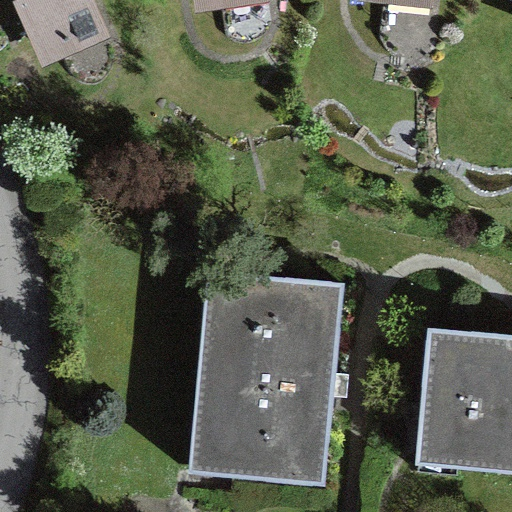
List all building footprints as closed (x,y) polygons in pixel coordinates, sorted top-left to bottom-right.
[(16,0),(47,74),(118,45),(99,0),(16,0)] [(196,0),(199,23),(275,14),(273,0),(196,0)] [(358,0),(358,4),(436,14),(438,0),(358,0)] [(351,292),(220,282),(205,476),(336,486),(351,292)] [(511,345),(439,339),(428,473),(511,479),(511,345)]
